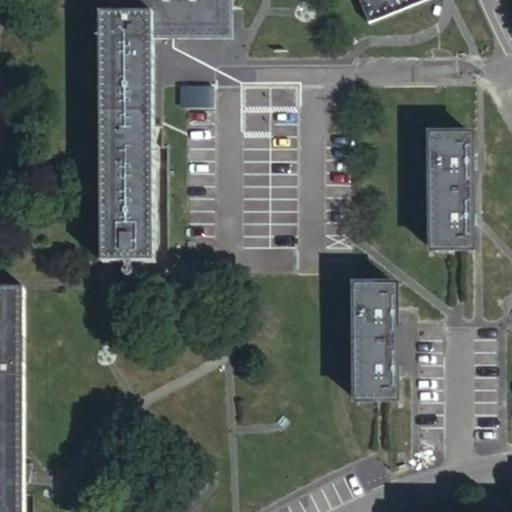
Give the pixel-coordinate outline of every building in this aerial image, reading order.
[(155,17),(155,35),(231,35),(230,0),(106,0),(107,18),(155,17)] [(364,0),(374,20),(420,0),(364,0)] [(155,17),(107,18),(105,18),(105,264),(155,264),(155,35),(155,17)] [(436,135),(436,250),(459,250),(475,250),(475,135),(436,135)] [(360,283),(360,400),(401,400),(401,283),(360,283)] [(27,289),(0,288),(0,511),(25,511),(25,476),(27,289)] [(184,473),(209,491),(222,475),(196,456),(184,473)]
